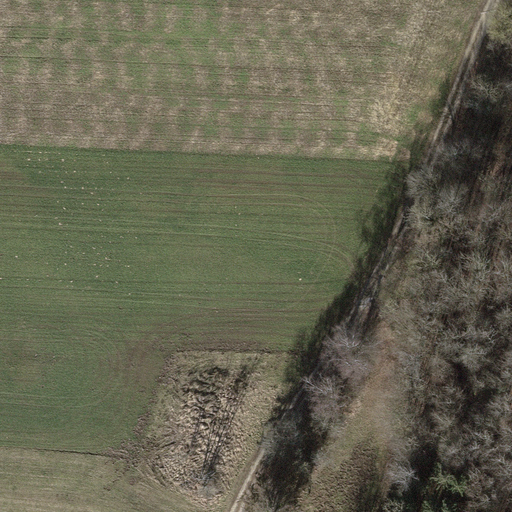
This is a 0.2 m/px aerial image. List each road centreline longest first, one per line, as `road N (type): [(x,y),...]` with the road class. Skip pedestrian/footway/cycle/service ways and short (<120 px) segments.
road 1 (track): [(231,511),(408,225),(499,0)]
road 2 (track): [(479,511),(467,278),(480,219),(509,168)]
